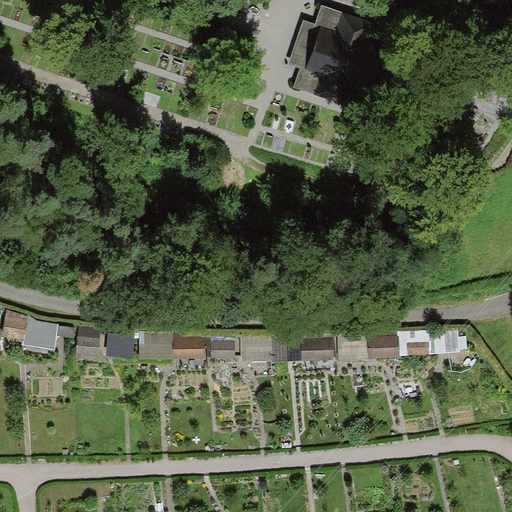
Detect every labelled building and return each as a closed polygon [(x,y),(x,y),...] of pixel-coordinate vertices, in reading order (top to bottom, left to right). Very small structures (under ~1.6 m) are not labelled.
[(374,23),(328,7),(301,87),(348,102),(354,84),(369,89),(383,48),(367,43),(374,23)] [(25,316),(1,313),(0,322),(0,333),(22,337),(24,322),(25,316)] [(49,347),(52,326),(24,322),(22,337),(21,343),(49,347)] [(72,348),(96,349),(97,328),(73,327),(72,348)] [(130,332),(104,332),(103,352),(129,353),(130,332)] [(169,334),(136,333),(136,356),(169,356),(169,338),(169,334)] [(364,334),(364,354),(395,353),(394,333),(364,334)] [(268,335),(239,334),(239,357),(268,357),(268,335)] [(268,335),(268,357),(296,357),(296,341),(296,334),(268,335)] [(364,334),(336,335),(336,355),(364,354),(364,334)] [(203,338),(169,338),(169,356),(203,356),(203,338)] [(424,338),(403,338),(404,351),(425,350),(424,338)] [(230,339),(207,340),(207,356),(231,355),(230,339)] [(329,342),(296,341),(296,357),(329,357),(329,342)]
